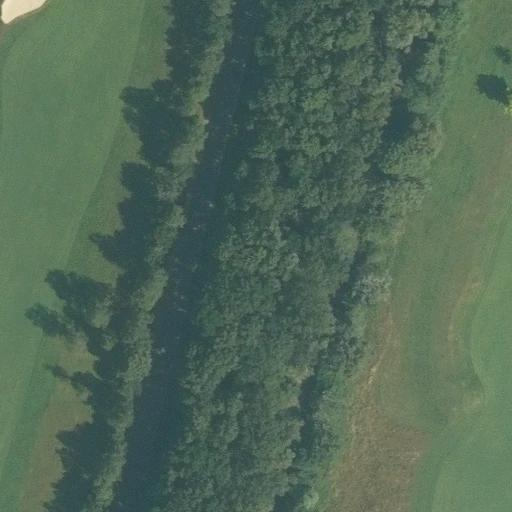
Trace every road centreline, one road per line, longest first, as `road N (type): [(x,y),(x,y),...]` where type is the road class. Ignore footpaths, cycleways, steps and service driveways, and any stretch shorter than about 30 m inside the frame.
road 1 (track): [(70,511),(125,290),(143,160),(177,46),(195,17),(227,3),(245,6)]
road 2 (unclassified): [(261,511),(423,0)]
road 3 (unclassified): [(120,511),(246,0)]
